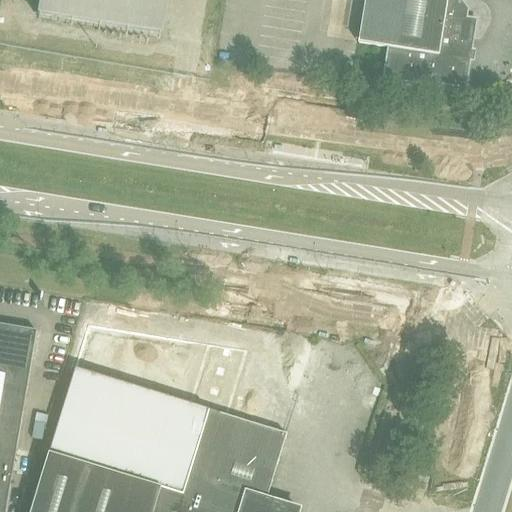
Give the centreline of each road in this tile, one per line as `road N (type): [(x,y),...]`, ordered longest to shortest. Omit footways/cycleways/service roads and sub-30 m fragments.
road 1 (secondary): [(0,209),(511,291)]
road 2 (secondary): [(511,202),(0,120)]
